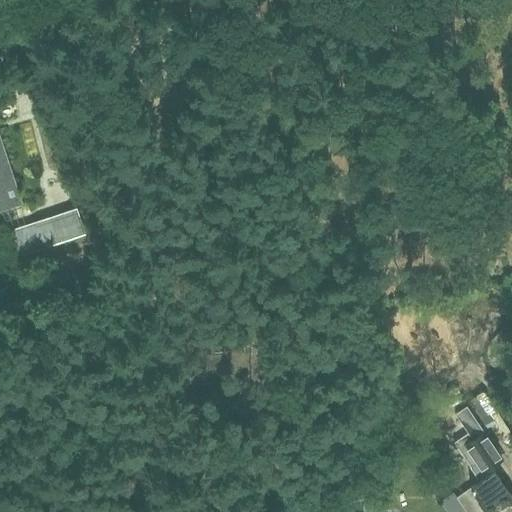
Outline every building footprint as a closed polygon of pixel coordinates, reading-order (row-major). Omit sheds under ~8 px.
[(0,212),(21,206),(0,140),(0,212)] [(86,233),(77,206),(0,232),(0,235),(8,259),(86,233)] [(461,436),(484,470),(511,450),(511,449),(489,417),(461,436)] [(511,497),(494,472),(471,488),(470,486),(456,495),(467,511),(485,511),(488,510),(489,511),(511,511),(511,510),(508,505),(511,502),(511,500),(511,497)] [(357,489),(357,508),(381,508),(381,489),(357,489)]
